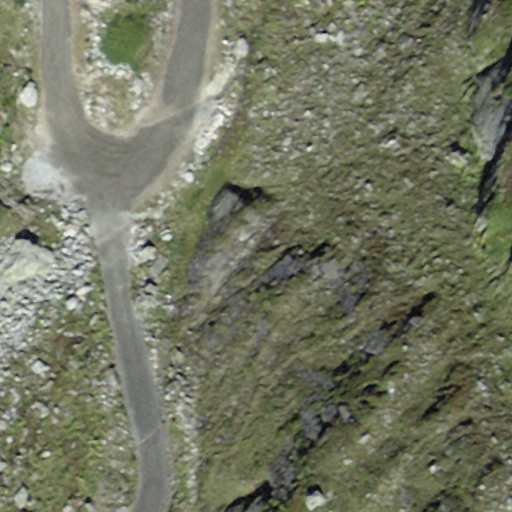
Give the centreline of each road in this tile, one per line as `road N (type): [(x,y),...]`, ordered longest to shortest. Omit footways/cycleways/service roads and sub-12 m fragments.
road 1 (track): [(107,159),(111,246),(153,511)]
road 2 (track): [(182,0),(172,90),(148,151),(107,159)]
road 3 (track): [(55,0),(53,44),(85,141),(107,159)]
